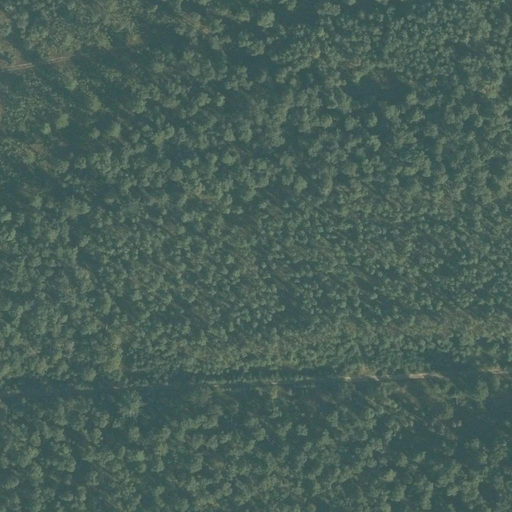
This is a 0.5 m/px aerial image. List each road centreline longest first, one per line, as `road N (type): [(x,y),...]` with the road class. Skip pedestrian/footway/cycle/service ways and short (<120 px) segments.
road 1 (track): [(0,396),(511,372)]
road 2 (track): [(0,65),(253,20)]
